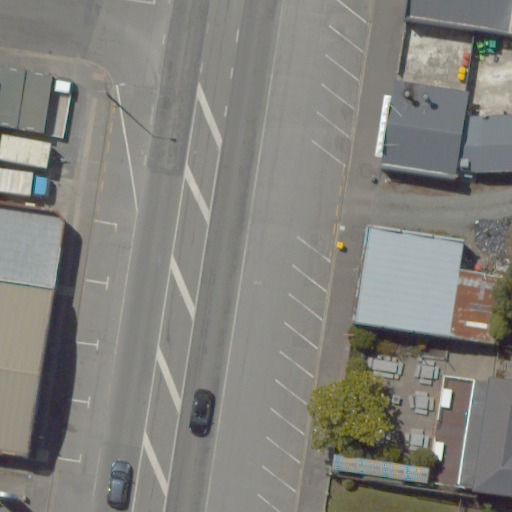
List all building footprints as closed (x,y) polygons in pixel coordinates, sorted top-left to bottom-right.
[(511,0),(366,0),(364,13),(511,32),(511,0)] [(511,93),(372,104),(376,164),(511,153),(511,93)] [(451,226),(328,210),(316,300),(439,316),(451,226)] [(0,259),(0,367),(15,262),(0,259)] [(511,363),(441,354),(424,478),(511,489),(511,363)]
